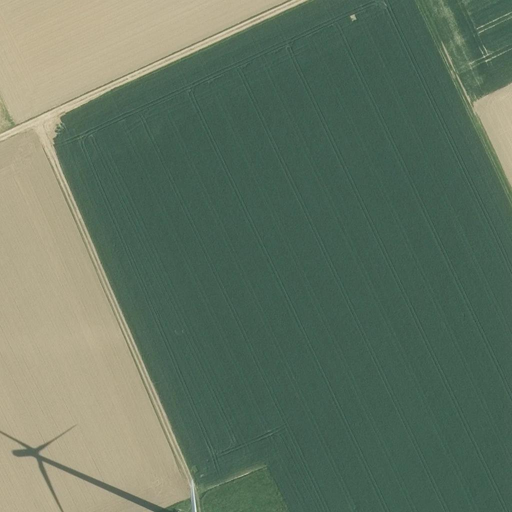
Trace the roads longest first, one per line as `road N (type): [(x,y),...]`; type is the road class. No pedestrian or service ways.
road 1 (track): [(35,122),(199,497)]
road 2 (track): [(302,0),(0,139)]
